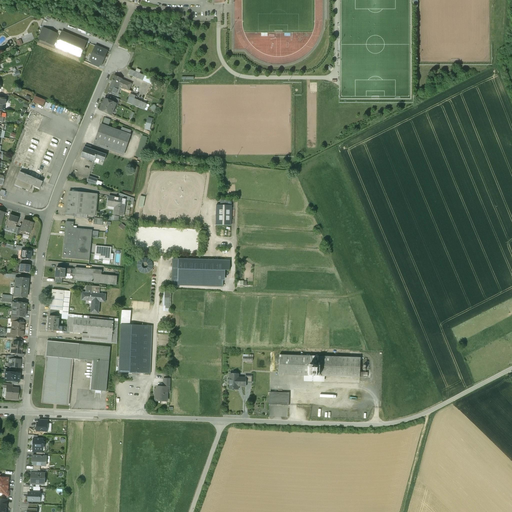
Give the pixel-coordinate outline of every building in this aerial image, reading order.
[(58,34),(43,28),(38,39),(53,46),(58,34)] [(80,57),(87,42),(62,32),(56,47),(80,57)] [(34,40),(31,33),(21,37),(24,44),(34,40)] [(108,51),(95,46),(89,61),(91,62),(100,65),(101,66),(108,51)] [(145,76),(130,70),(128,75),(143,81),(145,76)] [(129,91),(131,84),(114,77),(108,92),(115,95),(119,86),(129,91)] [(143,110),(146,104),(134,99),(135,96),(130,94),(127,103),(143,110)] [(33,102),(44,106),(46,99),(35,95),(33,102)] [(113,97),(111,102),(116,105),(117,106),(120,100),(113,97)] [(111,102),(105,100),(100,110),(112,114),(116,105),(111,102)] [(130,135),(101,125),(95,144),(123,154),(130,135)] [(150,138),(143,136),(136,156),(143,158),(150,138)] [(90,149),(84,147),(81,157),(94,162),(95,158),(98,152),(90,149)] [(106,155),(98,152),(95,158),(104,161),(106,155)] [(40,188),(43,181),(20,172),(15,184),(30,191),(32,185),(40,188)] [(89,176),(87,182),(96,185),(98,179),(89,176)] [(98,195),(69,192),(67,212),(66,212),(65,216),(73,216),(74,213),(95,216),(98,195)] [(118,198),(109,196),(108,204),(115,205),(114,214),(123,216),(126,199),(118,198)] [(231,206),(216,205),(216,225),(231,226),(231,206)] [(18,218),(9,216),(5,230),(13,233),(15,227),(18,218)] [(33,223),(24,220),(21,228),(19,233),(20,234),(24,235),(25,232),(29,234),(33,223)] [(74,222),(66,222),(63,258),(89,260),(92,230),(76,229),(77,227),(73,226),(74,222)] [(111,247),(96,246),(95,255),(103,256),(102,259),(110,260),(111,247)] [(30,259),(31,251),(26,251),(21,250),(21,251),(20,258),(30,259)] [(145,274),(148,273),(150,272),(152,270),(153,267),(153,264),(152,262),(150,260),(148,258),(145,258),(143,258),(140,259),(138,261),(137,263),(137,266),(137,268),(138,271),(140,272),(143,274),(145,274)] [(224,260),(173,258),(172,285),(223,286),(224,260)] [(23,265),(20,264),(19,272),(29,273),(30,265),(29,265),(23,265)] [(74,280),(100,283),(101,266),(94,265),(94,270),(75,268),(75,269),(65,269),(65,274),(74,274),(74,280)] [(66,268),(56,267),(55,277),(62,278),(65,278),(65,274),(65,269),(66,268)] [(101,275),(100,283),(116,284),(117,276),(101,275)] [(15,278),(14,286),(27,288),(28,279),(20,278),(15,277),(15,278)] [(26,298),(27,288),(14,286),(13,296),(26,298)] [(98,313),(99,301),(104,301),(104,302),(105,302),(105,295),(99,294),(100,287),(92,286),(91,293),(82,293),(82,300),(83,300),(83,299),(93,300),(92,309),(91,308),(91,313),(98,313)] [(64,291),(52,289),(50,316),(60,317),(60,310),(62,310),(64,291)] [(169,293),(163,293),(163,306),(171,306),(171,303),(169,303),(169,293)] [(12,302),(12,309),(25,310),(26,304),(12,302)] [(24,317),(25,310),(12,309),(11,316),(18,317),(24,317)] [(122,310),(121,325),(130,325),(131,311),(122,310)] [(60,317),(50,316),(48,330),(73,333),(73,328),(67,327),(59,326),(60,317)] [(117,344),(118,321),(68,317),(67,327),(73,328),(73,333),(89,334),(88,341),(117,344)] [(150,374),(152,326),(130,325),(121,325),(119,373),(150,374)] [(22,336),(23,330),(12,329),(7,328),(7,333),(11,334),(11,335),(16,336),(22,336)] [(13,342),(6,341),(5,349),(12,350),(12,353),(21,354),(21,350),(22,351),(22,346),(22,343),(21,342),(13,342)] [(46,356),(47,357),(73,359),(93,361),(90,390),(106,391),(110,347),(47,341),(46,356)] [(360,378),(360,358),(279,355),(279,375),(360,378)] [(70,387),(73,359),(47,357),(43,402),(54,403),(54,400),(57,400),(57,403),(67,404),(69,387),(70,387)] [(14,359),(9,359),(8,367),(9,367),(16,367),(19,368),(20,360),(14,359)] [(18,382),(19,374),(9,373),(5,372),(5,373),(4,380),(12,381),(18,382)] [(238,374),(230,374),(229,389),(238,389),(238,386),(245,387),(245,382),(246,378),(238,377),(238,374)] [(170,379),(164,379),(164,387),(156,387),(155,400),(157,400),(158,401),(161,401),(162,400),(167,400),(167,388),(170,388),(170,379)] [(16,397),(17,389),(11,388),(7,388),(6,396),(11,397),(16,397)] [(289,405),(290,393),(269,392),(269,405),(289,405)] [(39,423),(37,423),(37,431),(47,432),(48,423),(39,423)] [(43,439),(33,439),(33,449),(34,449),(43,450),(43,447),(45,447),(45,442),(43,442),(43,439)] [(36,456),(32,456),(32,462),(34,462),(34,465),(40,466),(46,466),(46,456),(45,456),(36,456)] [(38,473),(32,473),(31,473),(31,484),(36,484),(44,484),(44,480),(45,480),(45,478),(44,478),(44,473),(38,473)] [(0,485),(8,486),(9,478),(0,477),(0,485)] [(33,493),(29,493),(29,501),(39,501),(40,493),(33,493)]
